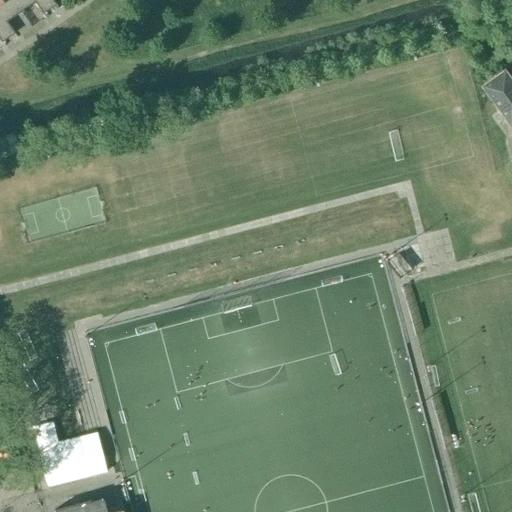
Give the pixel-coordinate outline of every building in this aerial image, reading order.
[(6,22),(20,12),(11,0),(0,0),(0,27),(7,38),(14,34),(6,22)] [(42,14),(49,10),(42,0),(11,0),(20,12),(34,3),(42,14)] [(51,0),(42,0),(49,10),(55,5),(51,0)] [(511,125),(511,124),(511,81),(505,72),(484,88),(511,125)] [(39,470),(57,465),(54,454),(36,459),(39,470)] [(93,511),(91,501),(53,511),(93,511)]
